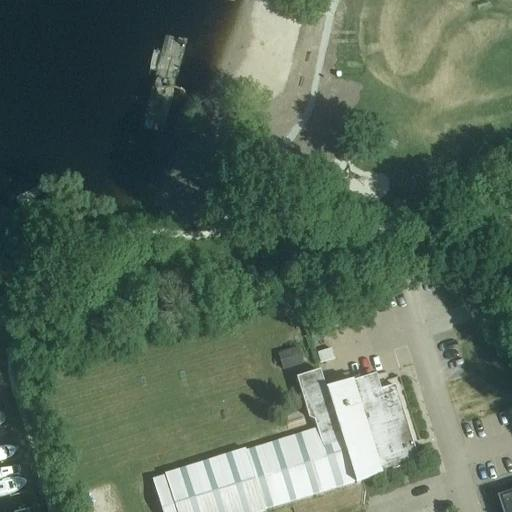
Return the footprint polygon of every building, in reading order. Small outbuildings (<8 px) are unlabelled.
[(283,371),(304,364),(298,347),(278,354),(283,371)] [(475,353),(477,364),(503,360),(501,349),(475,353)] [(314,422),(316,429),(164,476),(164,478),(153,481),(162,511),(264,511),(419,464),(395,387),(372,395),(367,379),(354,383),(326,391),(324,382),(321,372),(295,379),(309,419),(314,422)] [(504,399),(511,397),(511,384),(486,390),(491,411),(506,408),(504,399)] [(501,420),(483,425),(488,443),(505,438),(501,420)] [(511,511),(511,497),(502,500),(505,511),(511,511)]
